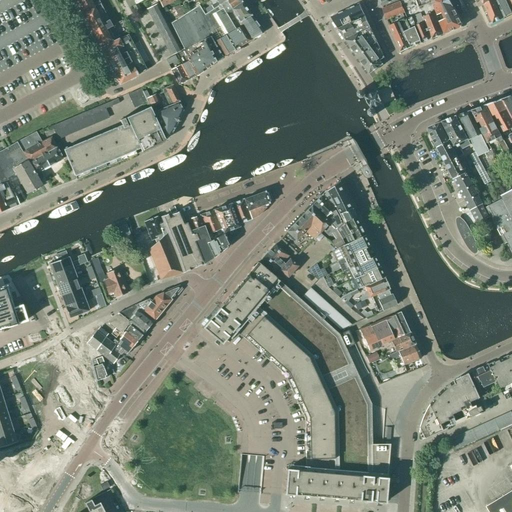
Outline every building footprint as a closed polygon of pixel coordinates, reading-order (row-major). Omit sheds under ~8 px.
[(75,0),(82,14),(100,4),(97,0),(75,0)] [(162,8),(163,8),(158,0),(145,0),(143,1),(147,9),(146,10),(149,15),(161,9),(160,9),(162,8)] [(217,6),(226,0),(215,0),(216,2),(211,6),(213,9),(217,6)] [(229,11),(241,2),(239,0),(226,0),(217,6),(225,18),(232,15),(229,11)] [(405,0),(401,2),(403,9),(415,4),(413,0),(405,0)] [(432,39),(445,34),(441,25),(437,16),(435,10),(431,11),(427,0),(418,4),(416,0),(413,0),(415,4),(403,9),(405,13),(407,18),(407,19),(411,17),(415,26),(422,43),(432,39)] [(449,0),(416,0),(418,4),(427,0),(431,11),(435,10),(437,16),(441,25),(445,34),(461,28),(462,25),(454,8),(449,0)] [(490,25),(505,18),(497,0),(494,0),(484,5),(481,7),(490,25)] [(497,0),(505,18),(511,14),(511,8),(508,0),(497,0)] [(238,24),(251,15),(241,2),(229,11),(232,15),(238,24)] [(405,13),(403,9),(401,2),(392,6),(383,9),(387,20),(405,13)] [(101,49),(113,43),(112,40),(114,39),(108,29),(112,27),(100,4),(82,14),(100,46),(101,49)] [(133,7),(136,14),(141,12),(137,4),(133,7)] [(353,22),(365,16),(360,4),(331,18),(338,29),(349,24),(353,22)] [(177,15),(183,11),(179,5),(174,9),(177,15)] [(217,6),(213,9),(205,15),(199,6),(170,23),(176,34),(183,49),(204,39),(210,36),(222,57),(250,41),(238,24),(232,15),(225,18),(217,6)] [(151,19),(163,14),(161,9),(149,15),(151,19)] [(154,24),(165,18),(163,14),(151,19),(154,24)] [(238,24),(250,41),(263,33),(251,15),(238,24)] [(359,33),(370,28),(365,16),(353,22),(359,33)] [(411,47),(422,43),(415,26),(411,17),(407,19),(411,29),(405,32),(411,47)] [(156,29),(168,23),(165,18),(154,24),(156,29)] [(411,29),(407,19),(407,18),(389,26),(401,52),(411,47),(405,32),(411,29)] [(356,34),(359,33),(353,22),(349,24),(338,29),(345,40),(356,34)] [(158,33),(170,28),(168,23),(156,29),(158,33)] [(161,38),(172,32),(170,28),(158,33),(161,38)] [(357,57),(378,43),(371,28),(370,28),(359,33),(356,34),(345,40),(357,57)] [(163,42),(175,37),(172,32),(161,38),(163,42)] [(119,40),(138,75),(147,70),(128,35),(119,40)] [(217,60),(222,57),(210,36),(204,39),(209,49),(211,48),(216,58),(217,60)] [(165,47),(177,41),(175,37),(163,42),(165,47)] [(215,62),(209,49),(204,39),(183,49),(184,51),(196,76),(215,62)] [(120,84),(138,75),(119,40),(113,43),(101,49),(120,84)] [(177,41),(165,47),(170,57),(182,51),(177,41)] [(378,43),(357,57),(369,74),(383,65),(383,64),(384,63),(384,62),(385,61),(385,60),(385,59),(384,58),(385,58),(378,43)] [(187,80),(196,76),(184,51),(176,55),(179,59),(181,58),(184,63),(180,65),(187,80)] [(168,65),(177,60),(175,55),(170,57),(171,58),(166,60),(168,65)] [(179,85),(187,80),(180,65),(171,70),(179,85)] [(163,109),(179,102),(180,101),(173,86),(156,94),(161,105),(163,109)] [(88,92),(85,87),(78,90),(81,96),(77,100),(82,106),(86,101),(89,100),(95,99),(94,91),(88,92)] [(151,110),(143,92),(142,93),(141,89),(128,95),(134,109),(147,103),(149,108),(124,119),(119,121),(122,126),(115,128),(132,157),(136,155),(142,152),(142,153),(156,146),(161,143),(165,140),(151,110)] [(374,109),(373,109),(379,107),(383,105),(378,91),(373,93),(366,96),(366,92),(363,90),(360,91),(358,93),(357,93),(358,97),(361,99),(364,99),(365,97),(371,109),(368,112),(369,115),(371,117),(375,117),(376,115),(377,114),(377,111),(374,109)] [(161,105),(156,94),(149,97),(146,91),(143,92),(151,110),(161,105)] [(511,96),(502,100),(511,118),(511,96)] [(58,140),(109,118),(105,109),(119,103),(117,99),(52,127),(58,140)] [(486,106),(504,140),(507,139),(504,133),(509,130),(511,134),(510,135),(509,137),(511,142),(511,118),(502,100),(486,106)] [(151,110),(165,140),(171,133),(176,124),(182,110),(179,102),(163,109),(161,105),(151,110)] [(511,163),(511,156),(504,141),(504,140),(486,106),(471,111),(487,144),(497,140),(507,160),(505,161),(508,165),(511,163)] [(457,117),(469,141),(470,141),(478,157),(489,152),(481,135),(470,112),(457,117)] [(469,141),(457,117),(442,122),(454,147),(455,147),(460,157),(464,155),(461,150),(471,146),(469,141)] [(437,147),(449,141),(440,123),(430,127),(430,128),(429,128),(428,129),(428,130),(428,131),(429,132),(437,147)] [(76,180),(132,157),(115,128),(63,150),(76,180)] [(19,141),(38,186),(41,185),(40,183),(45,180),(40,171),(44,169),(54,164),(63,159),(51,137),(41,142),(36,132),(19,141)] [(26,193),(38,186),(19,141),(17,143),(2,151),(0,152),(0,166),(2,170),(6,177),(14,173),(26,193)] [(466,173),(459,160),(449,141),(437,147),(454,180),(454,179),(466,173)] [(370,172),(366,166),(360,170),(363,176),(364,176),(364,177),(366,178),(367,178),(368,178),(369,177),(370,177),(370,176),(370,175),(370,174),(370,173),(370,172)] [(479,197),(467,174),(466,173),(454,179),(468,206),(475,202),(474,200),(479,197)] [(8,181),(0,184),(0,195),(7,210),(19,205),(14,193),(8,181)] [(338,182),(325,191),(330,200),(335,209),(338,214),(339,216),(340,216),(342,222),(336,229),(341,238),(348,235),(351,242),(364,236),(338,182)] [(508,243),(511,251),(511,190),(501,196),(503,199),(486,208),(505,245),(508,243)] [(325,191),(311,206),(323,218),(335,229),(336,229),(342,222),(340,216),(339,216),(338,214),(335,209),(330,200),(325,191)] [(237,225),(238,225),(251,220),(258,216),(266,208),(265,205),(268,203),(265,192),(230,205),(237,225)] [(475,202),(468,206),(470,211),(471,211),(477,223),(489,217),(482,205),(479,197),(474,200),(475,202)] [(239,227),(238,225),(237,225),(230,205),(214,210),(219,222),(222,229),(223,233),(239,227)] [(299,219),(287,232),(296,240),(305,231),(314,240),(329,224),(323,218),(311,206),(299,219)] [(204,227),(219,222),(214,210),(199,216),(204,226),(204,227)] [(191,231),(187,223),(185,224),(180,211),(170,215),(169,214),(160,217),(161,220),(182,273),(203,264),(190,231),(191,231)] [(190,231),(204,226),(199,216),(186,220),(187,223),(191,231),(190,231)] [(156,243),(149,250),(160,280),(182,273),(161,220),(159,220),(158,217),(143,222),(151,241),(154,240),(156,243)] [(468,229),(466,225),(460,219),(459,219),(457,220),(457,224),(458,228),(460,232),(462,237),(465,243),(469,248),(471,251),(474,253),(477,252),(476,247),(475,242),(471,235),(468,229)] [(215,232),(222,229),(219,222),(204,227),(207,235),(212,233),(212,235),(216,234),(215,232)] [(126,225),(119,227),(124,242),(131,239),(126,225)] [(207,235),(204,227),(204,226),(190,231),(203,264),(213,258),(206,243),(210,241),(207,235)] [(215,239),(221,252),(230,245),(225,234),(215,239)] [(364,237),(339,249),(344,258),(369,246),(364,237)] [(214,258),(221,252),(215,239),(210,241),(206,243),(213,258),(214,258)] [(285,264),(283,262),(288,256),(275,245),(262,259),(275,271),(277,268),(287,277),(297,266),(289,259),(285,264)] [(369,246),(344,258),(349,269),(374,257),(369,246)] [(49,264),(53,275),(72,268),(81,265),(79,261),(71,264),(68,257),(49,264)] [(374,257),(349,269),(354,279),(379,267),(374,257)] [(92,262),(97,276),(104,273),(99,260),(92,262)] [(339,335),(258,262),(203,328),(221,344),(239,323),(293,372),(290,376),(307,414),(312,414),(313,472),(287,470),(284,494),(385,503),(390,445),(372,445),(371,404),(345,349),(355,345),(348,330),(339,335)] [(316,264),(307,272),(317,281),(323,278),(316,264)] [(379,267),(354,279),(358,289),(368,284),(368,285),(384,278),(379,267)] [(57,286),(76,279),(72,268),(53,275),(57,286)] [(117,268),(110,272),(106,273),(109,279),(104,281),(109,294),(114,292),(116,298),(119,297),(127,293),(117,268)] [(61,297),(81,289),(76,279),(57,286),(61,297)] [(372,297),(388,290),(389,290),(385,279),(368,285),(364,287),(366,292),(359,298),(361,302),(367,299),(369,298),(372,297)] [(13,308),(6,286),(0,287),(0,332),(1,332),(0,329),(6,327),(6,328),(18,324),(18,323),(26,321),(21,306),(13,308)] [(152,303),(162,311),(181,288),(179,286),(156,296),(151,301),(149,299),(146,300),(151,304),(152,303)] [(332,292),(338,297),(341,294),(335,288),(332,292)] [(65,307),(85,300),(81,289),(61,297),(65,307)] [(372,297),(372,298),(370,299),(377,314),(396,305),(392,294),(390,295),(389,293),(388,290),(372,297)] [(342,297),(347,302),(351,297),(350,294),(342,297)] [(367,299),(361,302),(363,308),(370,304),(367,299)] [(85,300),(65,307),(69,318),(89,311),(85,300)] [(153,321),(162,311),(152,303),(151,304),(146,300),(134,305),(134,306),(153,321)] [(143,334),(153,321),(134,306),(118,313),(132,325),(143,334)] [(384,319),(390,330),(393,329),(397,338),(409,332),(400,312),(384,319)] [(131,327),(132,325),(118,313),(107,322),(120,332),(123,334),(125,332),(130,326),(131,327)] [(394,339),(390,330),(384,319),(359,330),(368,351),(394,339)] [(137,342),(143,334),(132,325),(131,327),(130,326),(125,332),(137,342)] [(119,354),(114,350),(112,349),(115,346),(105,338),(108,334),(99,328),(96,331),(87,343),(113,363),(119,355),(119,354)] [(124,357),(137,342),(125,332),(123,334),(119,340),(121,341),(114,350),(119,354),(119,355),(119,354),(122,356),(123,355),(124,357)] [(396,352),(414,344),(409,333),(391,341),(396,352)] [(420,358),(414,344),(398,352),(388,356),(390,361),(400,357),(403,365),(420,358)] [(89,376),(83,350),(59,355),(64,381),(89,376)] [(98,358),(96,352),(90,354),(91,361),(97,381),(108,376),(101,357),(98,358)] [(379,359),(376,353),(366,357),(369,363),(379,359)] [(511,354),(497,362),(489,365),(496,381),(500,389),(508,385),(511,383),(511,354)] [(496,381),(489,365),(489,364),(472,372),(483,397),(488,394),(485,386),(496,381)] [(457,391),(466,402),(469,400),(471,403),(481,398),(469,374),(454,380),(454,381),(451,383),(457,391)] [(20,387),(15,376),(10,378),(15,389),(20,387)] [(465,402),(466,402),(457,391),(451,383),(447,387),(443,390),(441,392),(439,394),(437,396),(435,398),(434,400),(432,402),(430,405),(429,407),(428,409),(426,412),(425,414),(424,417),(423,419),(421,427),(426,438),(444,430),(441,425),(450,421),(449,418),(453,416),(455,418),(453,415),(463,411),(461,408),(466,406),(467,408),(468,408),(465,402)] [(72,404),(83,414),(94,401),(82,392),(72,404)] [(24,397),(19,399),(23,410),(28,408),(24,397)] [(155,398),(113,455),(150,483),(150,489),(236,497),(238,467),(200,463),(164,437),(179,416),(155,398)] [(472,418),(481,414),(480,412),(486,410),(484,405),(469,412),(472,418)] [(0,423),(9,420),(6,410),(0,411),(0,423)] [(455,450),(511,424),(511,413),(511,412),(450,439),(455,450)] [(33,418),(28,420),(32,431),(37,429),(33,418)] [(0,435),(13,432),(9,420),(0,423),(0,435)] [(13,432),(0,435),(0,448),(17,443),(13,432)] [(102,491),(109,487),(107,482),(100,486),(102,491)] [(511,511),(511,490),(486,507),(489,511),(511,511)] [(103,511),(101,505),(95,508),(91,500),(84,503),(88,511),(87,511),(103,511)]
